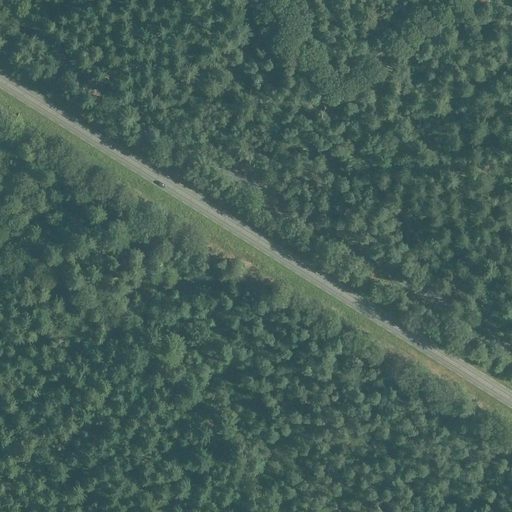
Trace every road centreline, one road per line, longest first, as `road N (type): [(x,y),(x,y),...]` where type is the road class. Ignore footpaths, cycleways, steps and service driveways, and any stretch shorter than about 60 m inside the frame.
road 1 (unclassified): [(511,349),(171,135),(60,53),(10,0)]
road 2 (primary): [(511,400),(0,79)]
road 3 (track): [(433,298),(429,275),(326,101)]
road 4 (track): [(326,101),(456,0)]
road 5 (track): [(32,511),(41,463),(0,396)]
